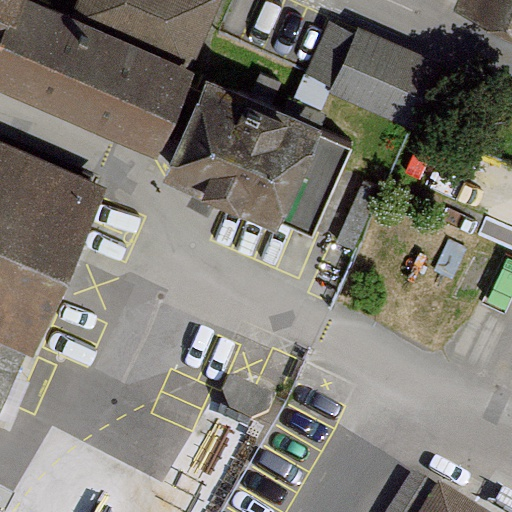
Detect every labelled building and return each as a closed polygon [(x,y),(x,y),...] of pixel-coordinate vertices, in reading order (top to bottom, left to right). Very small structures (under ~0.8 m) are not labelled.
[(176,91),(194,99),(163,171),(277,221),(281,214),(307,225),(345,139),(317,127),(321,119),(207,68),(198,87),(180,79),(215,0),(73,0),(69,11),(43,0),(13,0),(0,31),(0,77),(153,144),(176,91)] [(511,0),(484,0),(511,12),(511,0)] [(437,59),(357,25),(330,87),(410,121),(437,59)] [(511,172),(481,160),(428,137),(362,291),(460,332),(511,211),(511,172)] [(99,190),(0,146),(0,331),(26,343),(31,345),(99,190)] [(0,401),(26,343),(0,331),(0,401)] [(416,511),(435,483),(413,469),(385,511),(416,511)] [(479,511),(439,486),(422,511),(479,511)]
